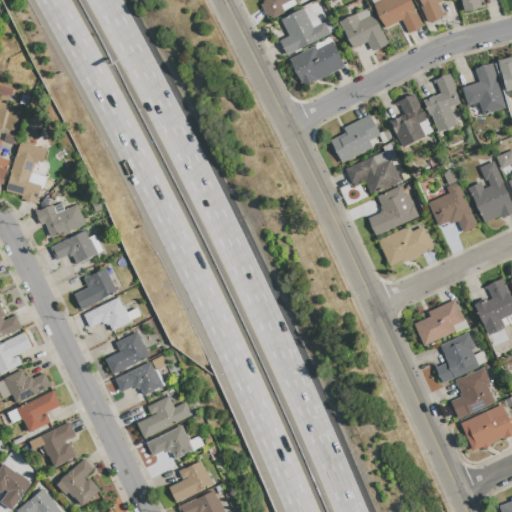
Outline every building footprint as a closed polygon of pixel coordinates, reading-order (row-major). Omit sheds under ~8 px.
[(292,0),(295,4),(283,11),(283,12),(270,19),(269,17),(266,19),(259,5),(262,3),(262,1),(265,0),(292,0)] [(370,0),(384,28),(400,20),(407,33),(421,26),(407,0),(370,0)] [(441,0),(442,1),(437,3),(442,16),(426,23),(419,7),(421,6),(418,0),(441,0)] [(477,0),(480,8),(463,12),(460,0),(477,0)] [(338,22),(367,7),(387,44),(371,52),(365,42),(352,49),(338,22)] [(302,8),(312,28),(322,22),(328,34),(286,56),(278,41),(287,36),(279,20),(302,8)] [(331,41),(343,67),(302,88),(288,59),(312,47),(313,48),(315,47),(316,49),(331,41)] [(511,56),(511,89),(505,91),(497,60),(511,56)] [(490,63),(494,76),(493,77),(504,108),(481,115),(477,103),(467,106),(460,88),(478,82),(473,69),(490,63)] [(449,74),(455,91),(454,91),(459,104),(449,107),(455,125),(437,132),(430,115),(428,116),(422,101),(439,94),(434,80),(449,74)] [(11,97),(0,94),(0,86),(14,90),(11,97)] [(413,94),(424,119),(425,118),(431,131),(423,135),(424,136),(401,148),(388,122),(403,114),(397,101),(413,94)] [(368,115),(378,135),(367,141),(371,148),(340,163),(329,141),(345,133),(342,128),(368,115)] [(3,185),(0,184),(0,141),(2,142),(0,149),(0,157),(10,161),(3,185)] [(20,142),(46,150),(43,162),(35,159),(31,173),(46,178),(42,189),(40,189),(36,203),(21,199),(22,196),(5,191),(20,142)] [(511,150),(495,156),(499,168),(511,164),(511,150)] [(390,160),(399,181),(369,194),(363,181),(352,186),(344,169),(383,151),(387,161),(390,160)] [(492,162),(511,207),(511,212),(500,218),(499,216),(483,223),(467,188),(479,183),(482,189),(489,186),(486,180),(484,181),(478,168),(492,162)] [(456,182),(476,226),(461,233),(456,221),(449,224),(448,221),(437,226),(426,203),(447,193),(444,187),(456,182)] [(407,194),(417,216),(374,236),(367,218),(381,212),(379,207),(380,206),(375,197),(399,186),(403,196),(407,194)] [(76,205),(85,225),(51,239),(45,224),(40,225),(34,212),(52,205),(55,214),(76,205)] [(376,240),(388,266),(400,260),(401,263),(433,249),(426,233),(424,234),(421,227),(410,232),(407,226),(376,240)] [(84,231),(88,238),(94,235),(101,251),(75,264),(72,256),(68,257),(67,255),(56,260),(49,247),(84,231)] [(104,269),(116,292),(80,310),(73,295),(87,288),(82,278),(104,269)] [(501,279),(511,304),(511,322),(503,326),(503,328),(487,335),(473,304),(479,301),(480,304),(491,299),(485,286),(501,279)] [(117,297),(125,314),(136,308),(140,316),(129,321),(129,323),(111,331),(107,322),(101,324),(100,322),(89,327),(82,315),(117,297)] [(453,300),(461,319),(463,319),(467,327),(454,333),(453,332),(422,346),(412,324),(428,317),(427,312),(453,300)] [(0,339),(0,305),(6,317),(3,318),(5,322),(16,316),(22,329),(7,336),(0,339)] [(136,333),(148,358),(111,375),(104,360),(119,352),(114,343),(136,333)] [(466,333),(473,348),(470,350),(472,355),(481,351),(486,361),(477,365),(477,367),(442,384),(434,368),(446,362),(438,346),(466,333)] [(0,375),(0,345),(24,334),(31,349),(13,358),(13,359),(18,357),(22,364),(0,375)] [(148,363),(160,357),(165,366),(154,370),(162,386),(143,395),(138,386),(132,389),(132,387),(120,392),(114,379),(148,363)] [(482,368),(488,383),(485,384),(493,403),(457,419),(449,402),(460,397),(458,393),(460,393),(454,381),(482,368)] [(50,386),(15,403),(11,394),(2,399),(0,394),(0,381),(21,371),(24,376),(26,375),(28,377),(30,376),(31,379),(43,373),(50,386)] [(52,391),(59,406),(45,413),(49,423),(28,433),(22,420),(21,421),(20,419),(11,424),(6,413),(52,391)] [(167,396),(172,408),(184,402),(191,415),(143,439),(136,423),(151,416),(146,406),(167,396)] [(500,405),(506,418),(509,417),(511,423),(511,435),(502,440),(501,438),(471,451),(459,424),(500,405)] [(67,423),(74,435),(63,440),(64,444),(67,442),(74,457),(53,467),(47,456),(46,456),(41,446),(32,450),(28,442),(67,423)] [(180,426),(187,441),(198,436),(202,445),(174,459),(171,452),(169,453),(168,451),(164,452),(163,450),(151,456),(145,443),(180,426)] [(83,459),(92,469),(83,478),(85,481),(88,478),(99,490),(81,506),(73,497),(72,498),(67,493),(65,495),(55,485),(83,459)] [(199,461),(205,473),(206,472),(211,484),(175,502),(167,487),(182,481),(178,472),(199,461)] [(11,511),(0,503),(8,493),(4,490),(2,493),(0,491),(0,469),(3,465),(15,474),(16,473),(29,483),(29,484),(30,485),(11,511)] [(41,489),(56,505),(55,506),(60,511),(16,511),(15,511),(41,489)] [(212,491),(216,499),(217,499),(223,511),(178,511),(177,508),(212,491)] [(511,511),(500,511),(498,506),(510,501),(510,499),(511,498),(511,511)]
